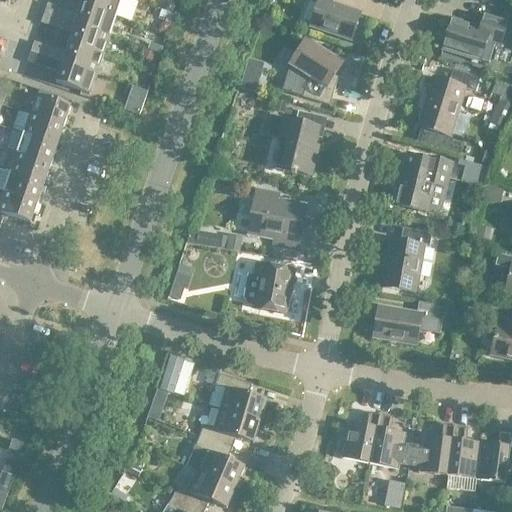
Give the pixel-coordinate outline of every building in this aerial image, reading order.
[(121,0),(83,0),(82,6),(115,17),(121,0)] [(333,0),(314,0),(318,1),(310,28),(350,41),(359,14),(332,5),(333,0)] [(170,4),(165,6),(164,10),(172,13),(175,6),(170,4)] [(115,17),(82,6),(75,25),(109,37),(115,17)] [(64,11),(61,20),(71,24),(74,15),(64,11)] [(451,21),(440,56),(440,57),(442,52),(486,66),(493,46),(500,48),(507,23),(483,16),(479,30),(451,21)] [(71,24),(61,20),(58,30),(68,33),(71,24)] [(160,25),(158,31),(167,34),(170,25),(165,24),(160,25)] [(109,37),(75,25),(68,44),(102,56),(109,37)] [(307,78),(301,98),(329,107),(336,84),(332,83),(333,77),(341,65),(305,42),(289,67),(307,78)] [(102,56),(68,44),(62,64),(96,75),(102,56)] [(152,44),(150,50),(160,54),(162,48),(152,44)] [(51,50),(48,59),(58,62),(61,53),(51,50)] [(96,75),(62,64),(55,84),(89,95),(96,75)] [(431,79),(425,99),(427,100),(425,108),(423,107),(416,127),(450,138),(465,90),(475,93),(479,80),(452,71),(448,84),(431,79)] [(244,74),(239,89),(255,94),(260,79),(244,74)] [(499,99),(489,124),(501,129),(510,113),(511,106),(511,85),(497,80),(491,96),(499,99)] [(258,95),(255,105),(267,108),(270,98),(258,95)] [(36,96),(29,116),(63,127),(70,107),(36,96)] [(472,100),(469,109),(478,112),(481,103),(472,100)] [(275,101),(272,112),(284,115),(287,104),(275,101)] [(306,117),(296,114),(294,124),(282,121),(277,139),(286,142),(280,169),(291,172),(290,175),(295,176),(296,173),(311,177),(316,159),(312,158),(319,130),(303,126),(306,117)] [(63,127),(29,116),(23,135),(57,146),(63,127)] [(57,146),(23,135),(16,154),(50,166),(57,146)] [(50,166),(16,154),(10,173),(43,185),(50,166)] [(410,156),(407,168),(402,167),(402,168),(404,169),(395,206),(393,205),(393,206),(431,216),(431,215),(424,213),(425,211),(433,213),(437,212),(440,208),(451,164),(427,158),(426,160),(410,156)] [(485,173),(472,170),(468,185),(481,189),(485,173)] [(43,185),(10,173),(3,193),(37,204),(43,185)] [(485,186),(482,199),(499,203),(502,190),(485,186)] [(278,195),(255,191),(248,233),(273,237),(272,247),(297,252),(305,210),(276,205),(278,195)] [(37,204),(3,193),(0,201),(0,213),(30,224),(37,204)] [(384,268),(382,268),(384,269),(381,289),(416,295),(424,248),(428,249),(431,235),(402,229),(399,243),(389,241),(384,268)] [(197,234),(195,245),(221,249),(222,237),(197,234)] [(228,237),(226,251),(239,253),(241,240),(228,237)] [(511,262),(511,258),(497,255),(494,267),(510,270),(504,297),(511,298),(511,264),(511,262)] [(256,265),(254,279),(247,278),(243,300),(247,306),(254,308),(254,310),(284,315),(289,288),(290,288),(293,272),(256,265)] [(171,290),(168,300),(180,304),(183,294),(171,290)] [(378,308),(372,338),(416,346),(418,331),(439,335),(443,314),(442,314),(441,320),(378,308)] [(511,316),(493,312),(489,326),(497,327),(490,356),(511,361),(511,316)] [(169,357),(159,390),(174,394),(174,393),(184,396),(194,364),(194,363),(185,360),(184,361),(169,357)] [(225,390),(219,411),(259,423),(266,401),(248,396),(251,385),(218,375),(214,387),(225,390)] [(156,392),(154,399),(165,402),(167,396),(156,392)] [(259,423),(219,411),(213,431),(202,428),(199,438),(231,450),(235,439),(253,444),(259,423)] [(363,427),(347,424),(340,459),(369,465),(379,416),(377,415),(377,417),(368,415),(368,414),(365,413),(363,427)] [(381,416),(379,416),(369,465),(398,471),(405,436),(390,433),(392,418),(390,418),(389,419),(380,417),(381,416)] [(418,474),(447,477),(453,427),(452,427),(452,428),(443,427),(443,426),(440,425),(438,440),(422,438),(418,474)] [(455,427),(453,427),(447,477),(475,481),(480,445),(465,443),(467,429),(464,429),(464,430),(455,429),(455,427)] [(495,447),(480,445),(475,481),(505,485),(509,449),(511,435),(509,434),(508,435),(499,434),(500,433),(497,433),(495,447)] [(231,450),(199,438),(194,448),(205,453),(196,473),(235,489),(244,469),(226,461),(231,450)] [(12,441),(9,448),(19,452),(23,442),(16,439),(12,441)] [(6,461),(4,468),(14,471),(17,461),(10,459),(6,461)] [(131,465),(128,472),(138,478),(141,471),(131,465)] [(2,473),(0,478),(11,483),(14,477),(2,473)] [(235,489),(196,473),(188,492),(177,487),(173,497),(200,511),(203,511),(208,502),(226,510),(235,489)] [(389,482),(384,507),(399,510),(404,485),(389,482)] [(115,490),(112,496),(122,503),(126,497),(115,490)] [(200,511),(173,497),(163,511),(200,511)]
